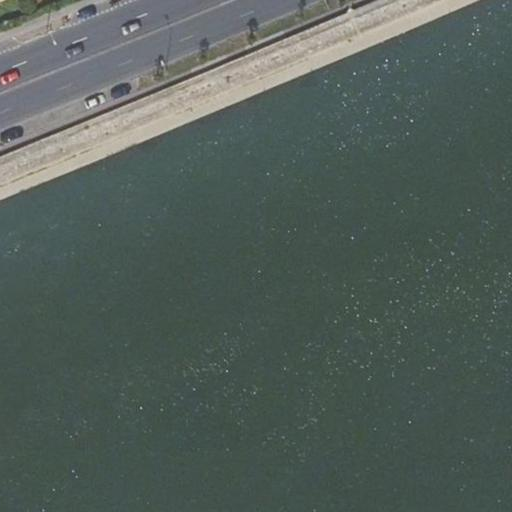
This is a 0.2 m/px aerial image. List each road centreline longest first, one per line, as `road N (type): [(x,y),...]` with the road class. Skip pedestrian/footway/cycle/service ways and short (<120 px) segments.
road 1 (primary): [(0,119),(295,0)]
road 2 (primary): [(195,0),(0,78)]
